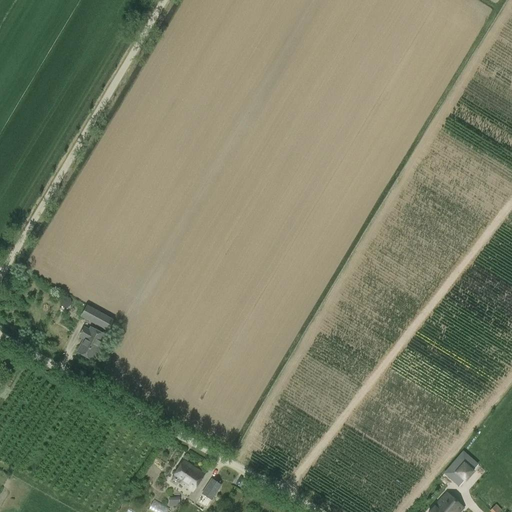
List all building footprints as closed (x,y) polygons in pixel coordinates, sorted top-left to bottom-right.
[(108,332),(114,320),(87,305),(87,306),(80,317),(108,332)] [(79,337),(84,339),(77,352),(92,360),(105,336),(90,328),(89,330),(84,327),(79,337)] [(459,470),(467,476),(478,463),(463,450),(444,472),(451,479),(459,470)] [(183,460),(171,478),(192,492),(204,475),(183,460)] [(474,492),(482,482),(470,473),(462,483),(474,492)] [(202,494),(197,502),(206,508),(211,500),(212,501),(222,485),(211,478),(202,494)] [(459,511),(463,508),(446,492),(427,511),(459,511)] [(149,510),(152,511),(167,511),(170,508),(154,500),(149,510)]
